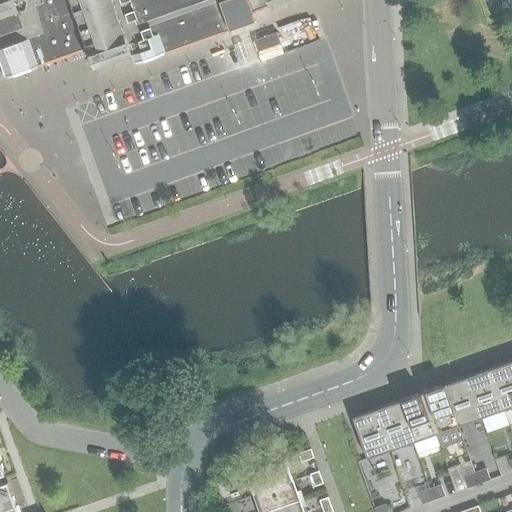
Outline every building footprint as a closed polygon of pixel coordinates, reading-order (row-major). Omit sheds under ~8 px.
[(0,0),(0,63),(5,76),(3,76),(4,79),(8,78),(7,77),(14,75),(14,76),(17,75),(17,73),(26,70),(27,71),(30,70),(29,69),(36,67),(36,68),(39,67),(39,66),(59,58),(60,59),(63,58),(62,57),(85,49),(85,52),(87,51),(92,66),(91,67),(92,70),(130,57),(133,65),(158,56),(233,30),(244,26),(257,21),(254,13),(289,0),(0,0)] [(488,370),(503,411),(511,407),(511,364),(511,362),(488,370)] [(480,419),(503,411),(488,370),(465,378),(480,419)] [(465,378),(443,386),(457,427),(480,419),(465,378)] [(434,435),(457,427),(443,386),(420,394),(434,435)] [(434,435),(420,394),(397,402),(412,443),(434,435)] [(389,451),(412,443),(397,402),(374,410),(389,451)] [(389,451),(374,410),(351,418),(366,459),(389,451)] [(301,463),(313,459),(310,450),(297,454),(301,463)] [(252,494),(291,480),(287,469),(291,467),(288,460),(285,461),(245,475),(252,494)] [(478,484),(489,480),(485,469),(474,473),(478,484)] [(314,487),(322,484),(318,473),(310,476),(314,487)] [(478,484),(474,473),(462,477),(466,489),(478,484)] [(258,511),(264,511),(302,498),(299,490),(296,491),(291,480),(252,494),(258,511)] [(0,511),(15,506),(7,483),(0,485),(0,511)] [(440,485),(428,489),(433,500),(444,496),(440,485)] [(428,489),(417,493),(421,505),(433,500),(428,489)] [(264,511),(303,511),(301,506),(305,505),(302,498),(264,511)] [(319,501),(322,511),(327,511),(331,510),(327,499),(319,501)]
